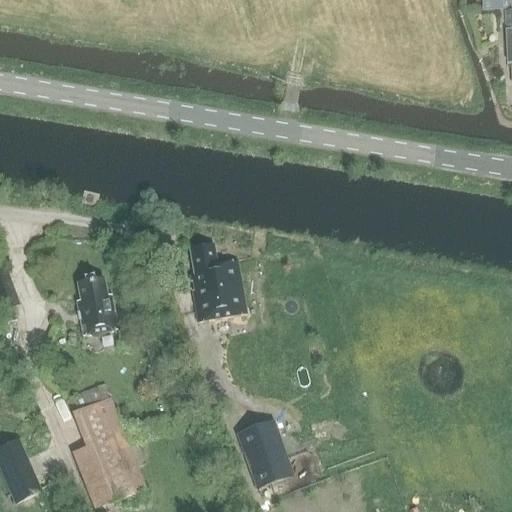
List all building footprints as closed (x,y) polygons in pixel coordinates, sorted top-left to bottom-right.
[(511,0),(482,0),(483,12),(505,11),(508,67),(511,66),(511,0)] [(190,270),(197,325),(246,318),(244,306),(242,307),(240,291),(242,291),(238,263),(215,267),(212,248),(193,251),(195,270),(190,270)] [(104,282),(78,286),(81,303),(77,303),(84,338),(117,332),(111,297),(107,298),(104,282)] [(0,327),(14,323),(10,311),(0,313),(0,327)] [(96,511),(147,492),(126,439),(105,386),(72,399),(79,415),(73,417),(86,450),(72,456),(94,511),(96,511)] [(273,424),(239,436),(257,489),(291,477),(273,424)] [(0,450),(0,473),(15,507),(43,495),(20,442),(0,450)]
